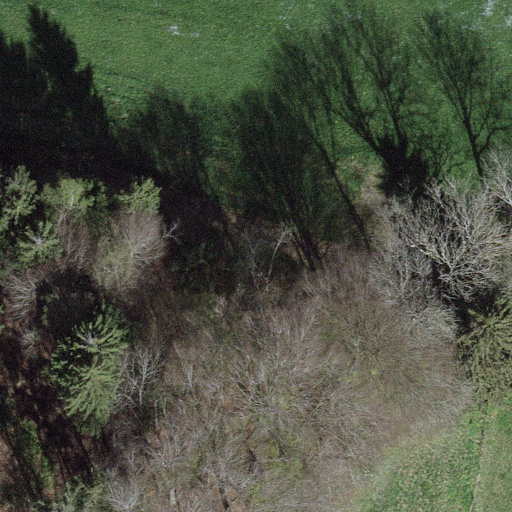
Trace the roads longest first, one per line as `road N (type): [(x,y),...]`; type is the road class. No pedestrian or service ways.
road 1 (track): [(254,221),(107,170),(0,146)]
road 2 (track): [(68,511),(77,479),(69,449),(0,390)]
